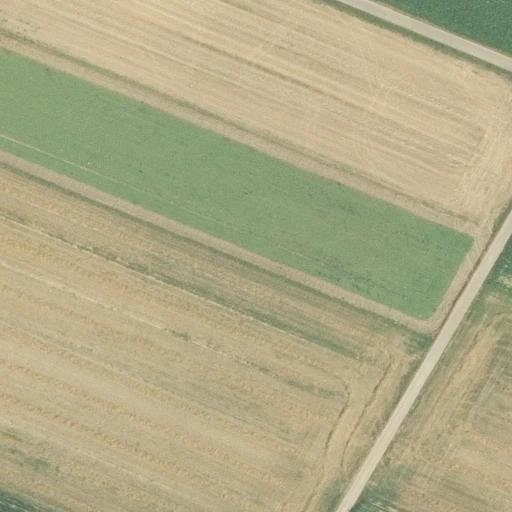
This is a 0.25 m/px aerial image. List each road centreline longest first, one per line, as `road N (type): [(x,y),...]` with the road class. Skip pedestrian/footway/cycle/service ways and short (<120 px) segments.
road 1 (track): [(343,511),(511,221)]
road 2 (track): [(511,69),(343,0)]
